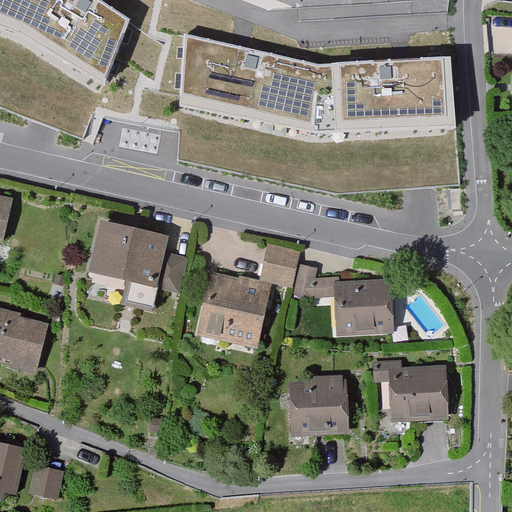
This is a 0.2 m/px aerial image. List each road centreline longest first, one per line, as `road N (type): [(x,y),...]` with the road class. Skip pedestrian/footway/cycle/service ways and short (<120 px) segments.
road 1 (residential): [(0,401),(226,491),(489,470)]
road 2 (residential): [(0,153),(489,260)]
road 3 (residential): [(473,0),(489,260)]
road 4 (residential): [(489,470),(489,260)]
